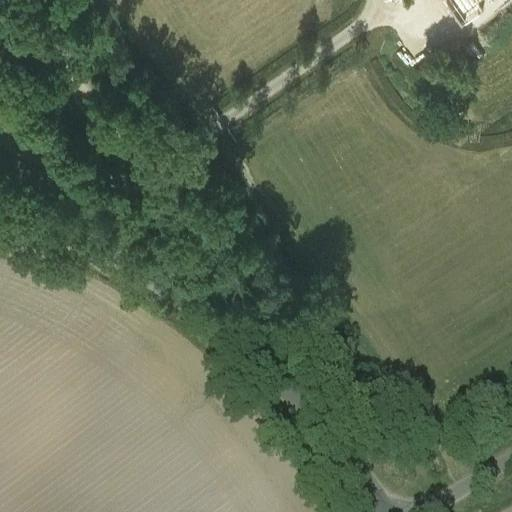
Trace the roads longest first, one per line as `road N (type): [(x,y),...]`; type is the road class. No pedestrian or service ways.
road 1 (unclassified): [(384,511),(307,407),(154,284)]
road 2 (track): [(135,170),(15,0)]
road 3 (unclassified): [(154,284),(61,226),(0,203)]
road 4 (unclassified): [(154,284),(172,232),(135,170)]
